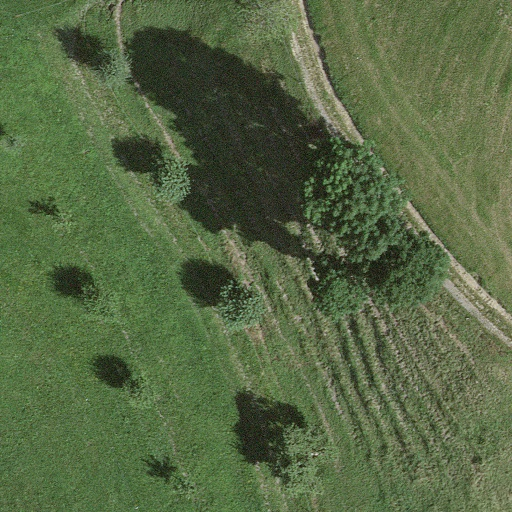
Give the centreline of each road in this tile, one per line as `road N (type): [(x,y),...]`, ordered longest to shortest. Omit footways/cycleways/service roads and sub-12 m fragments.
road 1 (track): [(22,0),(50,34),(232,367),(277,511)]
road 2 (track): [(511,337),(405,228),(304,78),(289,0)]
